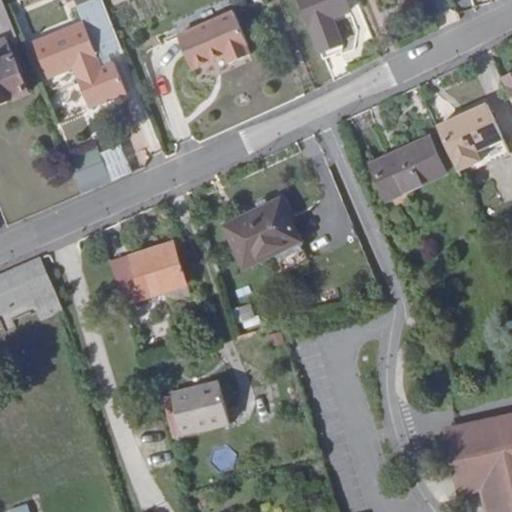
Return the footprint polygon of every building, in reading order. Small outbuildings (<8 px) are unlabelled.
[(99,60),(124,51),(103,0),(96,0),(77,8),(83,24),(35,43),(50,80),(73,71),(88,109),(126,94),(115,66),(103,71),(99,60)] [(305,16),(321,59),(342,51),(330,19),(351,10),(346,0),(299,0),(306,16),(305,16)] [(235,17),(179,39),(193,74),(225,61),(230,71),(249,63),(245,53),(248,52),(235,17)] [(0,40),(0,100),(29,89),(15,55),(12,56),(5,38),(0,40)] [(511,152),(490,103),(440,125),(462,174),(484,164),(486,169),(511,157),(511,152)] [(430,133),(403,147),(417,181),(447,166),(430,133)] [(69,160),(81,192),(131,173),(118,141),(69,160)] [(417,181),(403,147),(379,158),(396,192),(417,181)] [(250,207),(262,253),(278,246),(284,261),(311,250),(283,192),(250,207)] [(227,218),(246,260),(262,253),(250,207),(227,218)] [(175,241),(114,263),(127,304),(189,282),(175,241)] [(42,258),(0,275),(0,311),(32,299),(39,317),(58,311),(50,292),(55,289),(42,258)] [(253,302),(234,307),(239,328),(258,323),(253,302)] [(178,394),(187,436),(231,426),(222,384),(178,394)] [(511,415),(462,428),(464,432),(482,473),(498,509),(511,505),(511,415)] [(482,473),(464,432),(454,434),(463,477),(482,473)] [(5,511),(29,511),(26,502),(5,510),(5,511)]
